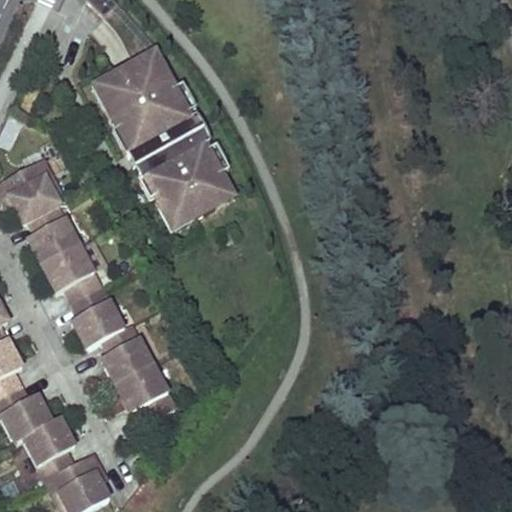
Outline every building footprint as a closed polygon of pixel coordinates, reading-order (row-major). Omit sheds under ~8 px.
[(116,9),(108,0),(88,0),(85,3),(103,22),(116,9)] [(152,62),(137,71),(135,67),(128,71),(115,78),(117,82),(110,86),(104,104),(112,118),(119,132),(131,155),(126,158),(141,184),(146,181),(156,200),(159,205),(166,218),(185,224),(192,220),(194,223),(214,212),(212,209),(228,200),(217,181),(215,176),(218,174),(208,155),(205,150),(210,147),(207,138),(204,133),(201,127),(195,120),(190,123),(187,118),(174,93),(170,95),(152,62)] [(115,78),(91,91),(107,121),(112,118),(104,104),(110,86),(117,82),(115,78)] [(181,89),(174,93),(187,118),(195,114),(181,89)] [(119,132),(111,136),(124,159),(126,158),(131,155),(119,132)] [(215,150),(208,155),(218,174),(215,176),(217,181),(228,175),(215,150)] [(42,166),(0,188),(0,201),(3,206),(8,203),(14,214),(22,229),(28,226),(56,211),(58,210),(52,198),(57,195),(42,166)] [(141,184),(138,185),(149,205),(156,200),(146,181),(141,184)] [(57,195),(52,198),(58,210),(64,207),(57,195)] [(8,203),(3,206),(9,217),(14,214),(8,203)] [(159,205),(154,207),(170,236),(194,223),(192,220),(185,224),(166,218),(159,205)] [(78,252),(56,211),(28,226),(35,240),(38,246),(30,251),(41,272),(78,252)] [(35,240),(26,244),(30,251),(38,246),(35,240)] [(78,252),(41,272),(53,293),(59,289),(62,296),(70,309),(100,293),(78,252)] [(59,289),(53,293),(56,299),(62,296),(59,289)] [(122,335),(100,293),(70,309),(77,323),(80,329),(74,333),(86,355),(102,346),(122,335)] [(77,323),(71,326),(74,333),(80,329),(77,323)] [(122,335),(102,346),(109,359),(112,366),(104,370),(115,391),(152,372),(130,331),(122,335)] [(0,347),(0,402),(20,391),(13,378),(9,371),(18,367),(6,345),(0,347)] [(109,359),(100,364),(104,370),(112,366),(109,359)] [(21,373),(18,367),(9,371),(13,378),(21,373)] [(152,372),(115,391),(126,413),(135,408),(138,414),(146,428),(174,414),(152,372)] [(27,405),(20,391),(0,402),(0,422),(14,448),(22,443),(50,428),(39,407),(31,411),(27,405)] [(36,401),(27,405),(31,411),(39,407),(36,401)] [(135,408),(126,413),(130,419),(138,414),(135,408)] [(50,428),(22,443),(44,485),(72,470),(65,457),(62,450),(71,446),(59,423),(50,428)] [(71,446),(62,450),(65,457),(74,452),(71,446)] [(72,470),(44,485),(58,511),(63,511),(65,511),(93,511),(108,504),(100,489),(94,478),(100,475),(92,460),(72,470)] [(105,486),(100,475),(94,478),(100,489),(105,486)]
